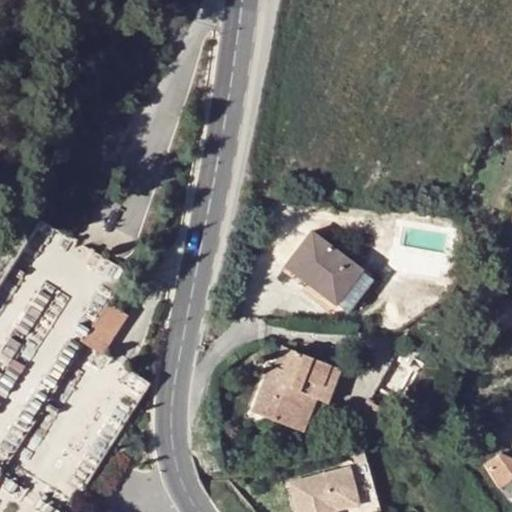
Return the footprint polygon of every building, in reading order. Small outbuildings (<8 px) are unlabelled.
[(312,231),(285,266),(322,293),(316,302),(329,312),(336,304),(362,269),(312,231)] [(373,278),(362,269),(336,304),(347,312),(373,278)] [(495,313),(506,323),(511,316),(511,297),(510,296),(495,313)] [(126,315),(108,304),(83,343),(102,355),(126,315)] [(484,325),(495,313),(487,306),(477,317),(484,325)] [(469,326),(476,333),(484,325),(477,317),(469,326)] [(474,361),(487,346),(488,345),(476,333),(462,350),(466,353),(461,358),(466,363),(470,358),(474,361)] [(321,385),(329,364),(283,347),(276,367),(272,378),(267,376),(253,412),(294,428),(312,381),(321,385)] [(264,375),(267,376),(272,378),(276,367),(268,364),(264,375)] [(340,368),(329,364),(321,385),(312,381),(294,428),(303,431),(316,399),(327,403),(340,368)] [(387,411),(370,401),(360,418),(376,428),(387,411)] [(498,487),(511,477),(511,460),(500,454),(485,466),(498,487)] [(346,511),(354,510),(345,473),(286,488),(291,511),(346,511)]
